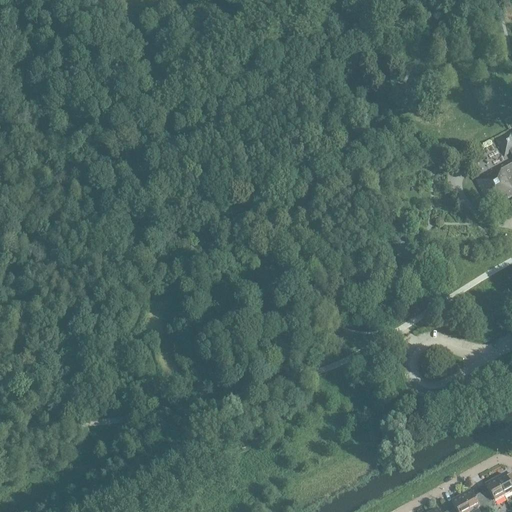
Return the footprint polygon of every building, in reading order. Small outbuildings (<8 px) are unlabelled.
[(511,132),(496,141),(505,157),(511,154),(511,153),(511,160),(493,171),(495,175),(487,180),(484,176),(474,181),(490,209),(500,204),(497,200),(506,195),(508,199),(511,197),(511,132)] [(504,475),(495,480),(504,498),(511,493),(511,486),(511,487),(504,475)] [(504,498),(495,480),(485,485),(493,501),(487,505),(488,508),(489,509),(496,505),(495,503),(504,498)] [(471,491),(461,497),(469,511),(474,511),(480,509),(481,511),(488,508),(487,505),(486,503),(479,507),(471,491)] [(469,511),(461,497),(451,502),(456,511),(469,511)]
